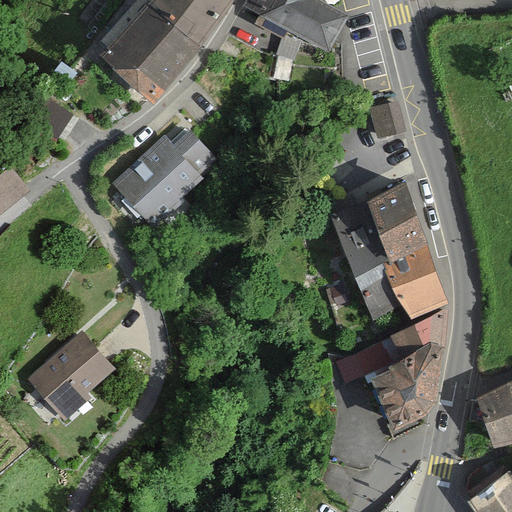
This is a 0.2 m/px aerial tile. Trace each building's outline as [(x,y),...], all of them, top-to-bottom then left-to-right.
[(157,94),(200,39),(148,0),(143,0),(102,49),(157,94)] [(148,0),(200,39),(224,0),(148,0)] [(305,0),(262,0),(254,14),(315,51),(334,20),(304,2),(305,0)] [(51,141),(72,113),(44,93),(23,120),(51,141)] [(406,131),(397,100),(369,108),(378,139),(406,131)] [(175,135),(168,127),(112,178),(153,223),(202,178),(195,170),(218,149),(191,120),(175,135)] [(0,209),(30,185),(0,147),(0,209)] [(425,238),(399,179),(364,194),(388,251),(425,238)] [(388,251),(364,194),(333,206),(356,264),(388,251)] [(414,315),(448,301),(425,238),(388,251),(407,299),(414,315)] [(388,251),(356,264),(375,312),(407,299),(388,251)] [(417,336),(444,337),(448,301),(414,315),(417,336)] [(120,363),(85,323),(30,371),(65,411),(120,363)] [(370,369),(401,419),(434,406),(444,337),(417,336),(370,369)] [(511,379),(481,393),(496,444),(511,440),(511,379)] [(511,511),(511,469),(471,497),(481,511),(511,511)]
